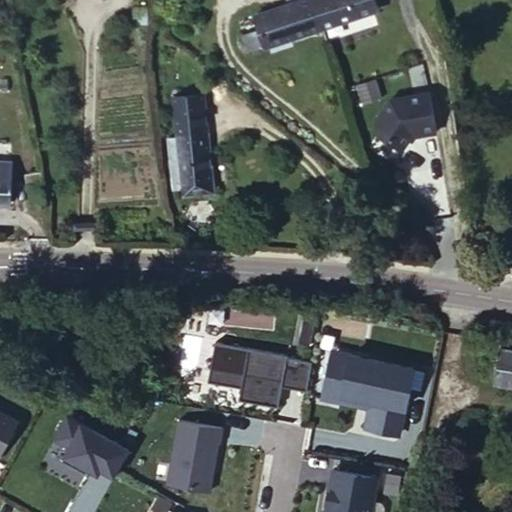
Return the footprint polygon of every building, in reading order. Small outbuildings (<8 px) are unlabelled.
[(328,17),(322,0),(268,0),(259,3),(263,18),(246,26),(251,41),(328,17)] [(322,0),(328,17),(370,0),(322,0)] [(450,118),(439,80),(400,89),(387,110),(391,122),(416,137),(425,121),(433,119),(434,122),(450,118)] [(186,127),(191,175),(192,186),(216,183),(203,83),(179,87),(186,127)] [(179,177),(191,175),(186,127),(173,130),(179,177)] [(26,197),(42,197),(41,166),(25,166),(26,197)] [(486,316),(477,355),(511,362),(511,315),(508,321),(486,316)] [(248,376),(288,384),(292,363),(317,368),(323,339),(298,334),(298,332),(224,318),(217,357),(251,364),(248,376)] [(334,375),(382,385),(383,377),(343,369),(351,330),(344,329),(334,375)] [(351,330),(343,369),(383,377),(382,385),(377,405),(409,412),(423,345),(351,330)] [(0,429),(8,434),(29,395),(0,378),(0,429)] [(110,444),(125,452),(139,426),(79,392),(66,415),(80,423),(72,437),(96,450),(99,444),(107,449),(110,444)] [(96,450),(104,455),(107,449),(99,444),(96,450)] [(331,511),(375,511),(386,455),(342,447),(335,483),(337,484),(331,511)] [(133,511),(132,511),(131,511),(206,511),(174,494),(164,511),(133,511)]
